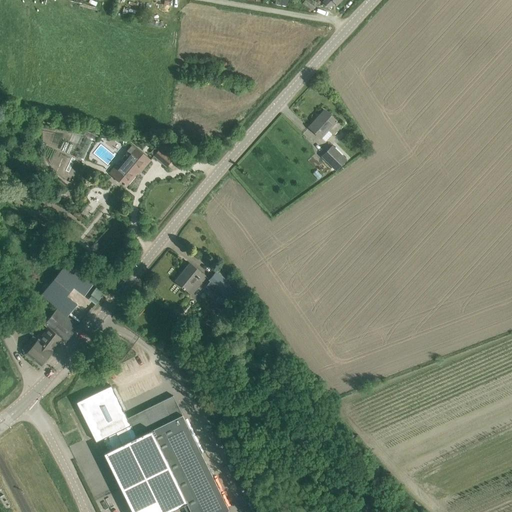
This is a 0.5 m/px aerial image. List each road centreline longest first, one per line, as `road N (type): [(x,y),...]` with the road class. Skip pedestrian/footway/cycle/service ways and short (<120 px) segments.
road 1 (tertiary): [(33,398),(243,138),(372,0)]
road 2 (unclassified): [(87,511),(33,398)]
